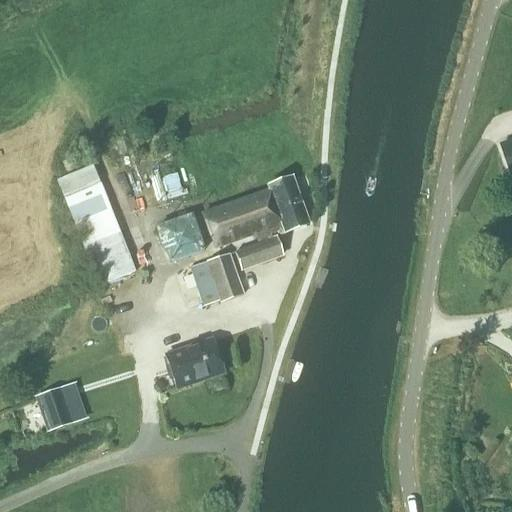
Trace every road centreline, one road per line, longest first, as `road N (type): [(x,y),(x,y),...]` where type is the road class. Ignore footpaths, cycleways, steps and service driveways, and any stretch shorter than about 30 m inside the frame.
road 1 (unclassified): [(414,511),(409,415),(450,169),(492,0)]
road 2 (unclassified): [(241,511),(241,460),(213,446),(147,447),(0,505)]
